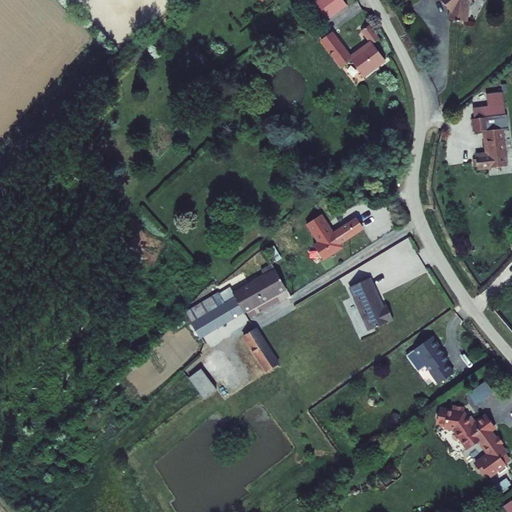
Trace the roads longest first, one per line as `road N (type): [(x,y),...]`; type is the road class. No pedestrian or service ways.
road 1 (residential): [(373,0),(422,109),(412,184),(420,222)]
road 2 (unclassified): [(230,336),(420,222)]
road 3 (residential): [(420,222),(445,271),(511,357)]
